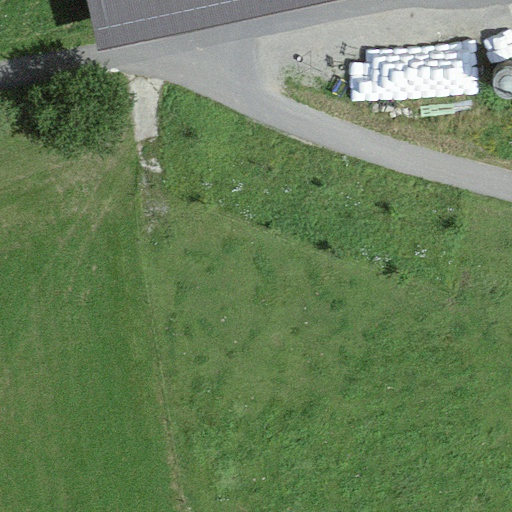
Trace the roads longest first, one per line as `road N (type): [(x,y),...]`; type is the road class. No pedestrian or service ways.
road 1 (residential): [(376,0),(0,73)]
road 2 (unknown): [(249,25),(365,100),(511,154)]
